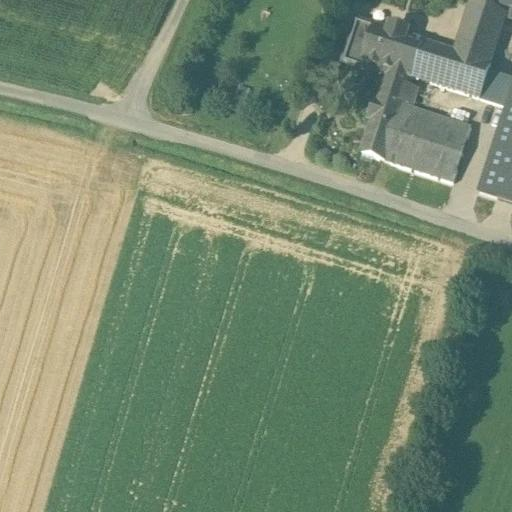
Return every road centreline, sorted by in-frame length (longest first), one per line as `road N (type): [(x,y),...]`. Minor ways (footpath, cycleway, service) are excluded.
road 1 (residential): [(132,117),(511,238)]
road 2 (residential): [(0,85),(132,117)]
road 3 (residential): [(186,0),(132,117)]
